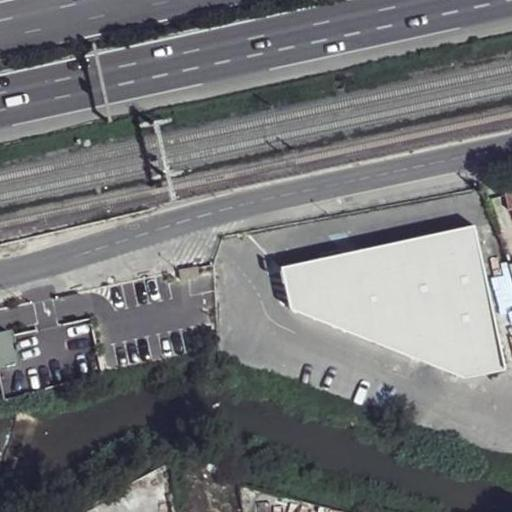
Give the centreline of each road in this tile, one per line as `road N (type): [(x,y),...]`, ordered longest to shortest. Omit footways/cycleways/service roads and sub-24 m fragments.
road 1 (tertiary): [(511,166),(0,278)]
road 2 (motorway): [(0,100),(458,0)]
road 3 (motorway): [(142,0),(0,31)]
